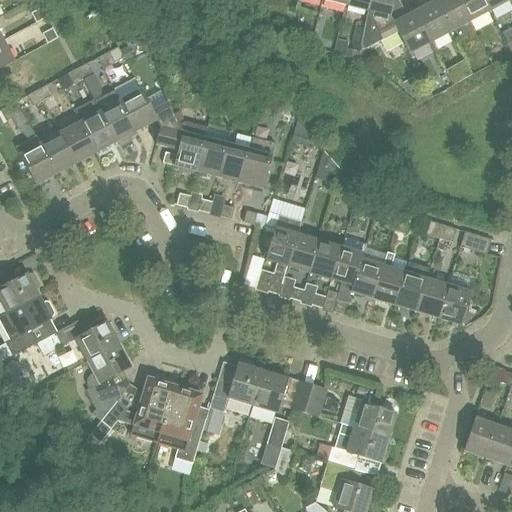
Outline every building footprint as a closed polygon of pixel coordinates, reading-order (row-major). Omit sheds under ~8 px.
[(370,0),(346,0),(345,6),(367,12),(370,0)] [(394,0),(370,0),(367,12),(371,20),(368,22),(362,49),(363,51),(382,41),(397,33),(398,33),(393,24),(394,24),(391,18),(390,17),(394,0)] [(394,0),(390,17),(391,18),(401,13),(402,8),(398,0),(394,0)] [(450,33),(470,22),(457,0),(437,0),(433,2),(450,33)] [(457,0),(470,22),(490,12),(483,0),(457,0)] [(483,0),(490,12),(510,1),(509,0),(483,0)] [(429,44),(450,33),(433,2),(413,13),(429,44)] [(36,24),(47,18),(41,8),(31,14),(36,24)] [(409,55),(429,44),(413,13),(394,24),(393,24),(398,33),(397,33),(409,55)] [(47,45),(58,39),(52,29),(42,35),(47,45)] [(3,41),(0,43),(0,69),(15,62),(3,41)] [(154,53),(156,62),(166,59),(167,59),(164,46),(163,45),(154,47),(152,48),(154,53)] [(120,51),(118,48),(108,53),(114,64),(124,59),(120,51)] [(127,48),(120,51),(124,59),(126,62),(133,59),(127,48)] [(347,50),(345,57),(356,59),(358,53),(347,50)] [(110,65),(104,54),(97,58),(103,69),(110,65)] [(87,64),(77,70),(83,80),(93,75),(87,64)] [(77,70),(67,75),(73,86),(83,80),(77,70)] [(421,80),(407,88),(414,102),(416,106),(418,105),(430,98),(421,80)] [(47,86),(37,91),(43,102),(53,97),(47,86)] [(152,112),(153,112),(141,90),(120,101),(137,132),(156,121),(157,121),(152,112)] [(37,91),(27,97),(33,107),(43,102),(37,91)] [(100,112),(117,143),(119,148),(131,142),(128,137),(137,132),(120,101),(107,109),(101,98),(94,102),(100,112)] [(10,119),(16,130),(28,142),(36,138),(16,100),(0,109),(7,121),(10,119)] [(117,143),(100,112),(94,102),(74,112),(80,123),(96,153),(117,143)] [(183,134),(180,127),(167,104),(153,112),(152,112),(157,121),(156,121),(160,128),(156,145),(178,151),(183,134)] [(76,164),(96,153),(80,123),(60,134),(76,164)] [(308,134),(298,123),(292,143),(304,147),(308,134)] [(196,173),(205,139),(207,130),(185,124),(180,127),(183,134),(178,151),(176,156),(174,167),(196,173)] [(56,175),(76,164),(60,134),(40,144),(56,175)] [(218,178),(227,145),(205,139),(196,173),(218,178)] [(240,184),(263,190),(275,145),(252,139),(249,150),(240,184)] [(36,186),(56,175),(40,144),(19,155),(36,186)] [(240,184),(249,150),(227,145),(218,178),(240,184)] [(174,167),(176,156),(165,153),(162,164),(174,167)] [(341,172),(324,153),(316,179),(335,185),(341,172)] [(179,194),(176,206),(187,209),(190,197),(179,194)] [(201,200),(198,212),(209,214),(212,203),(201,200)] [(223,206),(220,217),(231,220),(234,209),(223,206)] [(246,212),(243,223),(254,226),(257,214),(246,212)] [(298,234),(301,223),(279,216),(275,228),(265,261),(287,268),(297,234),(298,234)] [(397,221),(387,218),(383,229),(393,232),(397,221)] [(408,224),(397,221),(393,232),(404,236),(408,224)] [(429,222),(425,236),(439,240),(443,226),(429,222)] [(443,226),(439,240),(452,244),(456,230),(443,226)] [(476,236),(464,233),(460,248),(471,252),(476,236)] [(319,241),(298,234),(297,234),(287,268),(309,274),(319,241)] [(361,260),(362,260),(366,245),(344,238),(341,248),(331,281),(341,284),(352,287),(353,287),(361,260)] [(331,281),(341,248),(319,241),(309,274),(331,281)] [(383,267),(362,260),(361,260),(353,287),(352,287),(350,293),(373,300),(383,267)] [(395,306),(405,273),(383,267),(373,300),(395,306)] [(416,313),(427,280),(405,273),(395,306),(416,313)] [(30,274),(27,276),(27,275),(6,286),(0,274),(0,302),(0,303),(7,314),(39,297),(34,288),(37,287),(38,283),(34,275),(30,274)] [(438,320),(448,286),(427,280),(416,313),(438,320)] [(271,282),(268,293),(279,296),(282,285),(271,282)] [(350,293),(352,287),(341,284),(333,313),(344,316),(350,293)] [(448,286),(438,320),(461,327),(461,324),(467,305),(471,293),(448,286)] [(293,288),(290,300),(301,303),(304,291),(293,288)] [(315,295),(312,306),(322,309),(325,298),(315,295)] [(47,305),(44,306),(39,297),(7,314),(0,317),(0,323),(10,341),(5,344),(12,357),(37,344),(30,331),(51,320),(50,318),(53,317),(54,313),(50,306),(47,305)] [(467,305),(461,324),(465,325),(466,326),(478,312),(471,310),(472,306),(471,306),(467,305)] [(87,362),(119,345),(107,323),(86,334),(79,321),(55,334),(62,347),(75,340),(87,362)] [(124,394),(115,387),(110,379),(131,368),(119,345),(87,362),(94,375),(90,377),(88,386),(90,389),(86,392),(92,404),(88,409),(102,420),(117,402),(124,394)] [(262,372),(254,369),(255,366),(253,362),(243,360),(240,361),(239,364),(238,364),(231,387),(217,382),(209,409),(223,414),(228,399),(252,406),(262,372)] [(511,387),(511,383),(511,374),(493,368),(486,387),(498,391),(500,383),(511,387)] [(262,372),(252,406),(276,414),(287,379),(262,372)] [(157,444),(174,387),(147,379),(136,415),(125,412),(127,410),(117,402),(102,420),(101,422),(111,430),(118,422),(133,427),(130,436),(157,444)] [(324,390),(315,388),(301,383),(293,410),(315,417),(324,390)] [(189,476),(192,465),(206,420),(195,417),(202,395),(174,387),(157,444),(177,450),(171,471),(189,476)] [(353,428),(388,439),(396,415),(361,404),(353,428)] [(281,450),(281,448),(289,423),(274,419),(266,445),(281,450)] [(486,459),(497,427),(475,419),(463,452),(486,459)] [(388,439),(353,428),(341,425),(334,449),(323,446),(318,460),(327,462),(354,470),(354,471),(358,457),(381,464),(388,439)] [(507,467),(511,453),(511,431),(497,427),(486,459),(507,467)] [(281,448),(281,450),(274,470),(283,477),(291,451),(281,448)] [(349,484),(354,470),(327,462),(319,488),(337,493),(333,508),(346,511),(366,511),(373,491),(349,484)]
